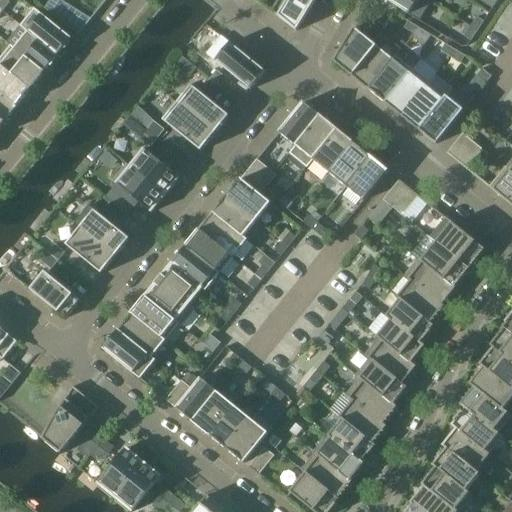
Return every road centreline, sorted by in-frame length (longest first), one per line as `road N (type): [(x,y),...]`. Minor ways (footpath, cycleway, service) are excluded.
road 1 (residential): [(297,65),(61,351)]
road 2 (residential): [(297,65),(511,239)]
road 3 (residential): [(374,511),(471,329),(511,273)]
road 4 (residential): [(61,351),(259,511)]
road 5 (residential): [(127,0),(0,169)]
